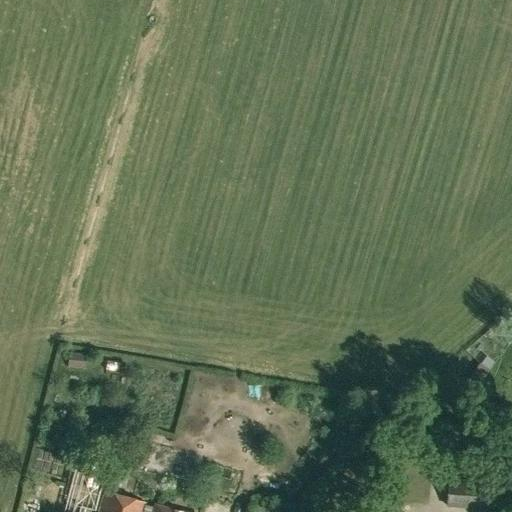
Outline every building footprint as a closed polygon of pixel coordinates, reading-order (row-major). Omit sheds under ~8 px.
[(480,363),(464,383),(472,390),(488,370),(480,363)] [(67,511),(88,511),(99,468),(78,463),(67,511)] [(449,483),(447,507),(503,511),(505,488),(449,483)] [(406,511),(438,511),(439,488),(408,487),(406,511)] [(141,511),(144,502),(104,491),(98,511),(141,511)]
